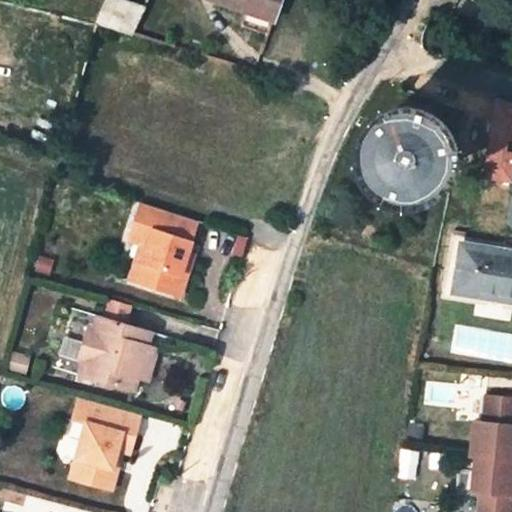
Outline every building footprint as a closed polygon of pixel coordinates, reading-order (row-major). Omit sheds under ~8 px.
[(144,9),(118,0),(107,0),(94,24),(131,36),(144,9)] [(229,0),(233,1),(248,6),(275,15),(279,0),(229,0)] [(248,6),(233,1),(231,8),(245,13),(248,6)] [(241,27),(268,36),(275,15),(248,6),(245,13),(241,27)] [(428,153),(392,142),(385,164),(380,178),(403,185),(407,171),(422,175),(428,153)] [(196,219),(139,201),(127,239),(139,243),(145,245),(135,282),(171,292),(176,272),(186,275),(192,253),(181,249),(184,239),(189,241),(196,219)] [(450,235),(439,299),(511,310),(511,252),(495,249),(496,243),(450,235)] [(135,282),(145,245),(139,243),(129,279),(135,282)] [(176,272),(171,292),(180,295),(186,275),(176,272)] [(145,350),(149,337),(125,331),(126,326),(93,317),(90,330),(85,329),(75,362),(80,363),(76,376),(132,394),(136,381),(145,350)] [(155,353),(145,350),(136,381),(146,383),(155,353)] [(511,398),(484,395),(481,422),(471,420),(467,455),(472,456),(468,491),(478,492),(475,511),(507,511),(510,491),(511,473),(511,443),(510,443),(511,429),(511,398)] [(139,415),(77,398),(71,421),(84,424),(68,479),(100,488),(106,468),(110,469),(115,451),(121,452),(128,454),(139,415)] [(110,491),(121,452),(115,451),(110,469),(106,468),(100,488),(110,491)]
